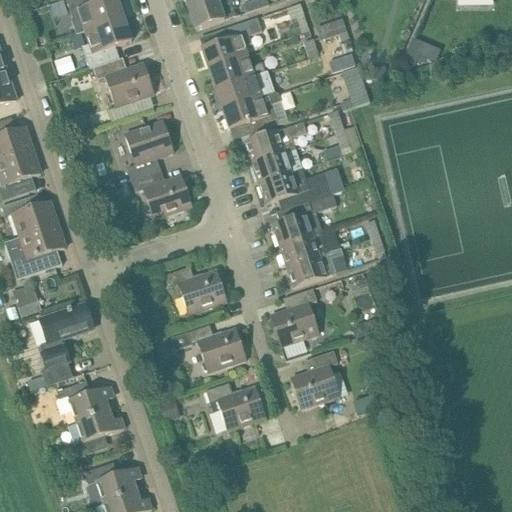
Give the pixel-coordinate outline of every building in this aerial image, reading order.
[(81,21),(86,34),(124,21),(116,0),(111,0),(96,5),(94,0),(68,0),(66,1),(74,24),(81,21)] [(184,0),(190,15),(219,6),(216,0),(184,0)] [(266,0),(264,0),(254,3),(257,12),(269,8),(266,0)] [(257,12),(254,3),(243,7),(245,16),(257,12)] [(219,6),(190,15),(196,33),(225,23),(236,19),(234,12),(222,16),(219,6)] [(202,51),(209,72),(246,60),(243,49),(250,46),(247,39),(262,34),(257,20),(218,34),(222,44),(202,51)] [(82,49),(89,72),(93,70),(116,63),(111,51),(131,44),(124,21),(86,34),(90,46),(82,49)] [(316,31),(319,43),(347,34),(343,22),(316,31)] [(412,41),(402,64),(415,70),(419,59),(425,46),(412,41)] [(302,46),(307,61),(317,58),(312,43),(302,46)] [(70,57),(54,63),(59,77),(75,71),(70,57)] [(209,72),(216,92),(264,76),(261,67),(250,70),(246,60),(209,72)] [(117,63),(116,63),(93,70),(97,83),(106,80),(116,111),(154,98),(143,66),(121,74),(117,63)] [(385,69),(362,70),(363,82),(385,80),(385,69)] [(351,101),(347,102),(341,105),(344,113),(350,111),(370,104),(359,70),(343,75),(351,101)] [(7,74),(0,76),(0,108),(17,103),(7,74)] [(216,92),(222,111),(259,99),(256,90),(267,86),(264,76),(216,92)] [(259,99),(222,111),(229,132),(246,126),(247,127),(249,126),(253,136),(277,128),(271,107),(263,110),(259,99)] [(331,123),(336,138),(344,135),(343,133),(339,120),(337,113),(329,116),(331,123)] [(0,164),(33,153),(26,130),(12,135),(7,123),(12,121),(11,120),(0,124),(0,164)] [(127,171),(131,182),(155,174),(151,164),(173,156),(163,124),(125,137),(135,168),(127,171)] [(245,145),(252,166),(295,151),(292,141),(307,136),(304,125),(245,145)] [(336,138),(341,153),(342,157),(363,150),(356,129),(343,133),(344,135),(336,138)] [(252,166),(259,186),(302,172),(295,151),(252,166)] [(33,153),(0,164),(0,181),(2,188),(0,188),(0,197),(2,204),(36,193),(36,192),(31,193),(27,181),(41,176),(33,153)] [(155,174),(131,182),(135,195),(143,192),(154,223),(191,210),(181,178),(159,186),(155,175),(161,173),(161,172),(155,174)] [(305,194),(308,205),(333,197),(326,175),(306,182),(302,172),(259,186),(266,207),(305,194)] [(115,193),(104,196),(108,208),(119,205),(115,193)] [(12,218),(20,240),(58,228),(51,205),(37,209),(33,199),(38,198),(37,197),(1,209),(5,221),(12,218)] [(273,228),(280,249),(322,235),(315,216),(337,209),(338,212),(343,210),(341,204),(336,206),(333,197),(308,205),(278,215),(282,225),(273,228)] [(365,226),(371,242),(379,239),(373,223),(365,226)] [(58,228),(20,240),(5,245),(17,279),(60,264),(60,263),(55,265),(52,255),(66,250),(58,228)] [(322,235),(280,249),(287,270),(329,256),(322,235)] [(379,239),(371,242),(376,257),(384,254),(379,239)] [(329,256),(287,270),(294,291),(336,277),(331,262),(343,258),(341,252),(329,256)] [(167,278),(171,290),(178,287),(189,318),(227,305),(216,274),(194,281),(190,270),(167,278)] [(270,319),(281,350),(316,339),(307,309),(315,306),(311,292),(288,300),(293,311),(270,319)] [(46,378),(28,384),(32,394),(54,387),(73,380),(68,365),(69,364),(61,342),(93,331),(85,307),(43,321),(51,345),(42,348),(50,371),(44,373),(46,378)] [(175,353),(190,348),(198,345),(208,376),(246,363),(235,332),(213,339),(209,328),(171,341),(175,353)] [(313,373),(291,381),(302,413),(340,400),(329,372),(332,371),(331,368),(336,367),(332,355),(309,362),(313,373)] [(71,414),(74,424),(109,413),(105,401),(113,399),(110,389),(90,396),(86,384),(56,395),(59,402),(57,404),(61,415),(64,417),(71,414)] [(206,394),(210,406),(213,415),(220,413),(228,434),(265,421),(255,390),(233,397),(229,386),(206,394)] [(109,413),(74,424),(81,445),(73,447),(78,460),(88,457),(84,445),(125,432),(121,422),(113,425),(109,413)] [(96,484),(103,505),(137,494),(133,482),(141,480),(138,470),(97,484),(93,472),(83,476),(87,487),(96,484)] [(63,474),(68,490),(81,486),(76,471),(63,474)] [(151,511),(149,503),(141,506),(137,494),(103,505),(105,511),(151,511)]
